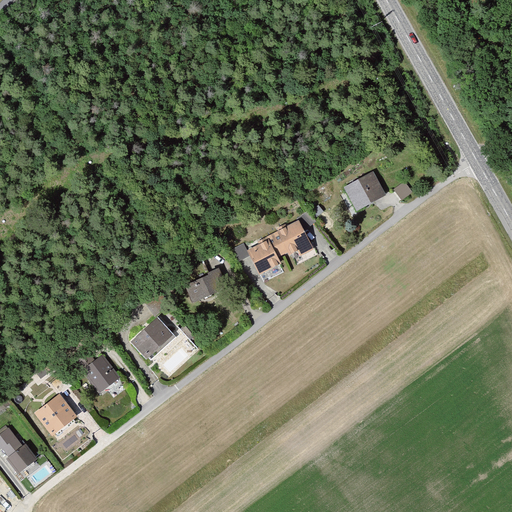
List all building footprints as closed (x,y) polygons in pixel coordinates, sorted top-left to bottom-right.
[(376,172),(344,187),(355,211),(387,196),(376,172)] [(403,199),(414,191),(407,180),(396,188),(403,199)] [(300,226),(249,250),(261,278),(283,268),(279,259),(293,253),(296,259),(312,251),(300,226)] [(223,272),(183,284),(190,305),(229,292),(223,272)] [(159,320),(131,345),(148,364),(176,338),(159,320)] [(104,356),(82,372),(99,396),(121,380),(104,356)] [(61,397),(36,416),(54,439),(79,420),(61,397)] [(10,429),(0,436),(0,455),(17,478),(36,463),(10,429)]
